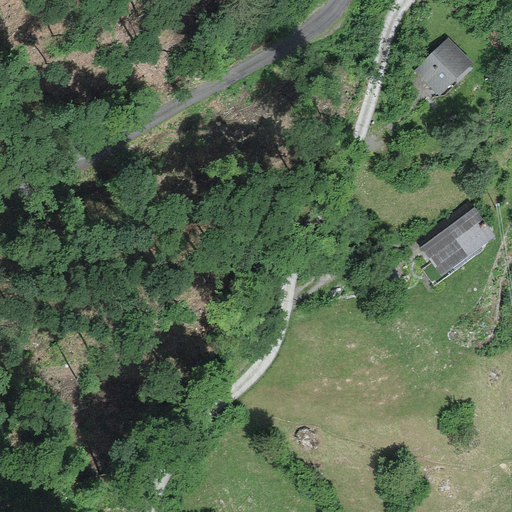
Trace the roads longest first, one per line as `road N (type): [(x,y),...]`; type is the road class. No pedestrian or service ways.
road 1 (residential): [(144,511),(188,438),(271,349),(338,140),(410,0)]
road 2 (residential): [(349,0),(260,66),(0,203)]
